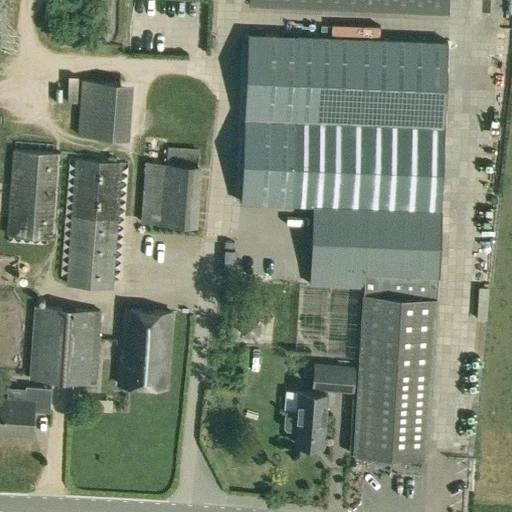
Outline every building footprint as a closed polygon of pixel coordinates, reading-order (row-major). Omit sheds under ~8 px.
[(449,0),(247,0),(247,3),(449,12),(449,0)] [(363,274),(438,278),(438,276),(448,41),(246,33),(239,202),(312,205),(309,284),(363,286),(363,274)] [(171,77),(161,78),(162,94),(171,94),(171,77)] [(116,138),(120,83),(82,80),(78,135),(116,138)] [(168,147),(166,163),(199,165),(199,149),(168,147)] [(8,235),(49,237),(55,152),(14,149),(8,235)] [(76,157),(67,285),(113,288),(123,162),(76,157)] [(199,165),(166,163),(145,161),(141,222),(198,227),(203,165),(199,165)] [(168,230),(167,256),(192,257),(193,230),(168,230)] [(151,262),(152,232),(142,232),(141,262),(151,262)] [(152,264),(164,264),(165,233),(153,232),(152,264)] [(437,298),(438,278),(363,274),(363,286),(362,294),(437,298)] [(429,456),(437,298),(362,294),(356,453),(429,456)] [(36,305),(30,379),(96,385),(102,311),(36,305)] [(124,309),(118,385),(168,388),(173,312),(124,309)] [(262,316),(241,314),(240,337),(260,338),(262,316)] [(458,361),(476,361),(477,343),(458,343),(458,361)] [(1,360),(14,361),(14,346),(1,346),(1,360)] [(354,393),(357,366),(314,362),(312,389),(325,390),(354,393)] [(280,403),(291,403),(292,385),(281,384),(280,403)] [(26,386),(26,387),(25,400),(6,399),(0,398),(0,431),(32,433),(33,411),(50,412),(52,388),(26,386)] [(325,390),(312,389),(299,388),(297,410),(289,409),(284,413),(283,426),(287,430),(297,431),(296,443),(322,445),(327,400),(324,400),(325,390)]
